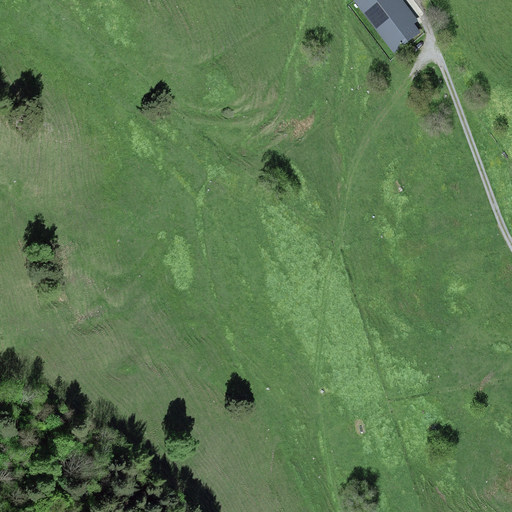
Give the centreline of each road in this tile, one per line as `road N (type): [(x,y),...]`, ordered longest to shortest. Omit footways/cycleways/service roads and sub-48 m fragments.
road 1 (track): [(435,48),(365,142),(342,208),(316,351),(339,511)]
road 2 (track): [(511,243),(418,0)]
